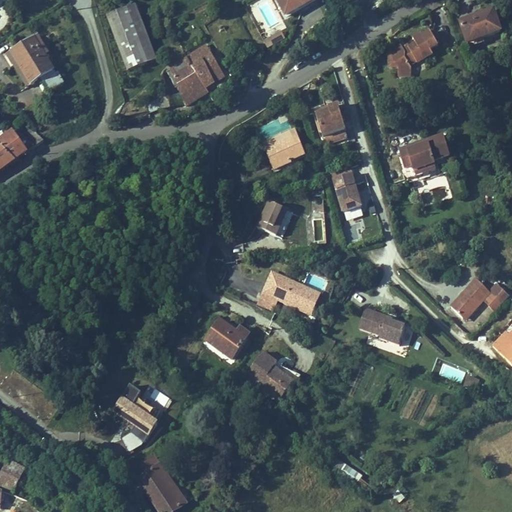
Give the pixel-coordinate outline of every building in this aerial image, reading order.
[(274,0),(287,23),(324,3),(322,0),(274,0)] [(158,64),(137,7),(108,18),(129,75),(158,64)] [(497,14),(460,25),(468,49),(505,38),(497,14)] [(286,42),(282,34),(264,42),(268,51),(286,42)] [(403,46),(393,51),(396,58),(390,61),(389,70),(399,70),(398,78),(411,79),(412,69),(408,62),(416,58),(419,66),(436,57),(434,53),(441,49),(433,34),(425,39),(424,36),(415,41),(418,46),(410,50),(411,53),(408,55),(405,50),(403,46)] [(35,42),(9,58),(28,91),(54,75),(46,61),(41,53),(35,42)] [(209,46),(188,57),(192,65),(207,94),(211,91),(210,88),(218,83),(220,86),(225,84),(223,81),(225,80),(213,57),(213,54),(209,46)] [(46,50),(41,53),(46,61),(50,58),(46,50)] [(396,58),(393,51),(386,55),(390,61),(396,58)] [(412,69),(419,66),(416,58),(408,62),(412,69)] [(171,77),(183,107),(207,94),(192,65),(171,77)] [(164,103),(160,86),(159,83),(146,86),(151,107),(164,103)] [(457,110),(469,106),(466,98),(454,102),(457,110)] [(330,113),(317,117),(324,139),(328,138),(347,132),(339,106),(329,109),(330,113)] [(26,127),(13,136),(27,158),(43,145),(26,127)] [(264,150),(266,149),(280,144),(281,145),(290,142),(289,141),(298,138),(296,131),(262,143),(264,150)] [(350,142),(347,132),(328,138),(331,148),(350,142)] [(27,158),(13,136),(12,134),(0,141),(0,149),(15,168),(21,163),(27,158)] [(400,150),(409,179),(439,169),(436,161),(451,156),(444,136),(435,138),(436,142),(409,150),(408,147),(400,150)] [(280,144),(266,149),(269,159),(275,175),(294,169),(293,166),(307,161),(298,138),(289,141),(290,142),(281,145),(280,144)] [(436,142),(435,138),(408,147),(409,150),(436,142)] [(0,149),(0,178),(15,168),(0,149)] [(364,211),(353,167),(331,173),(343,217),(347,216),(363,211),(364,211)] [(288,212),(269,203),(263,215),(257,227),(276,236),(280,228),(284,230),(290,218),(286,216),(288,212)] [(365,217),(363,211),(347,216),(348,222),(365,217)] [(322,296),(272,273),(266,286),(257,304),(274,311),(274,312),(279,302),(312,317),(322,296)] [(478,283),(451,309),(463,321),(469,315),(471,317),(485,304),(495,314),(510,300),(500,289),(492,297),(478,283)] [(194,327),(204,314),(197,309),(187,322),(194,327)] [(392,321),(367,312),(361,330),(382,338),(381,341),(401,348),(407,330),(391,324),(392,321)] [(463,324),(471,317),(469,315),(463,321),(463,324)] [(391,324),(407,330),(408,327),(392,321),(391,324)] [(511,323),(500,335),(504,339),(494,348),(511,367),(511,323)] [(222,324),(207,344),(233,362),(247,343),(238,336),(222,324)] [(238,336),(247,343),(251,338),(242,331),(238,336)] [(247,378),(280,404),(290,392),(295,385),(275,370),(279,366),(265,355),(247,378)] [(295,385),(290,392),(292,394),(303,379),(282,368),(279,366),(275,370),(295,385)] [(481,383),(469,378),(465,389),(476,394),(481,383)] [(114,415),(135,426),(130,434),(147,443),(160,419),(135,406),(143,392),(130,385),(114,415)] [(150,484),(142,489),(156,511),(181,511),(188,508),(156,458),(140,468),(150,484)] [(336,459),(332,466),(341,471),(339,474),(356,484),(362,474),(336,459)] [(0,488),(14,496),(24,473),(8,465),(0,482),(0,488)] [(399,503),(406,498),(399,490),(392,496),(399,503)]
